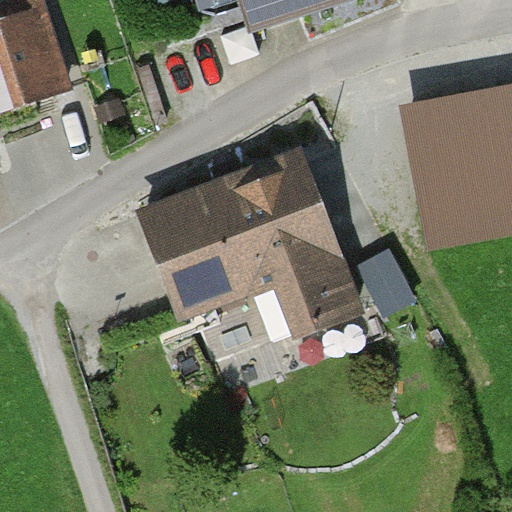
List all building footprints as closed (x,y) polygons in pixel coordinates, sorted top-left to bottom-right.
[(0,0),(0,115),(64,95),(33,0),(0,0)] [(350,0),(218,0),(231,38),(350,0)] [(511,227),(511,87),(397,111),(424,245),(511,227)] [(342,315),(287,157),(124,215),(162,320),(240,293),(259,344),(342,315)] [(401,247),(366,262),(387,313),(422,298),(401,247)]
